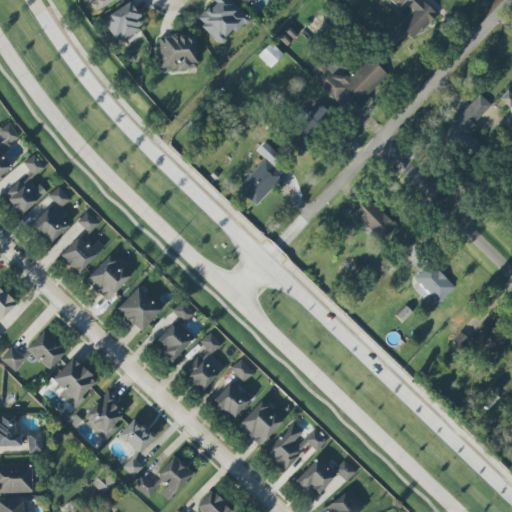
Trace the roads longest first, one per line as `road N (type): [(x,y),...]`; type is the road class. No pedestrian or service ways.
road 1 (secondary): [(0,43),(85,153),(457,511)]
road 2 (secondary): [(511,495),(134,131)]
road 3 (residential): [(234,299),(511,0)]
road 4 (residential): [(282,511),(0,243)]
road 5 (residential): [(379,142),(511,274)]
road 6 (secondary): [(134,131),(30,0)]
